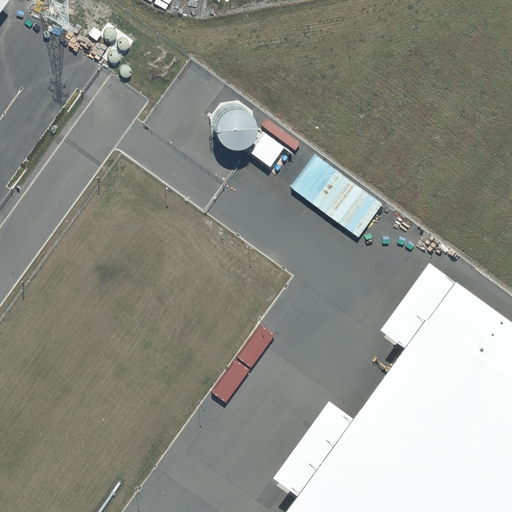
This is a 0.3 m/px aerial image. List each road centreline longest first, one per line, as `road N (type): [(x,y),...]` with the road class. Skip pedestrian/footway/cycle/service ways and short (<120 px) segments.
road 1 (unknown): [(104,117),(370,309)]
road 2 (unknown): [(370,309),(222,511)]
road 3 (unclassified): [(0,264),(126,85)]
road 4 (unknown): [(511,304),(436,252),(419,254),(395,274),(370,309)]
